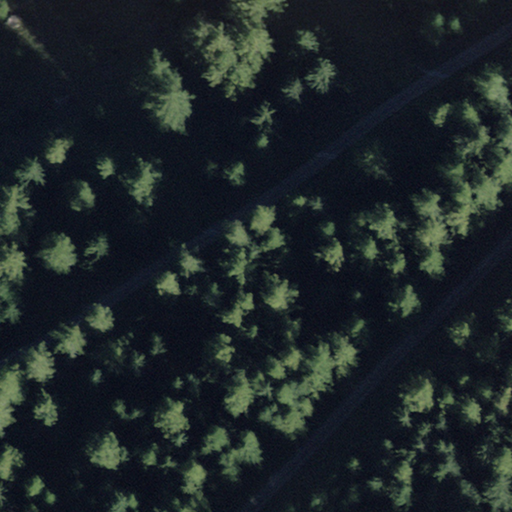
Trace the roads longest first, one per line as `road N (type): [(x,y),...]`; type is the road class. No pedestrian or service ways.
road 1 (track): [(0,364),(361,138),(511,26)]
road 2 (track): [(258,511),(511,246)]
